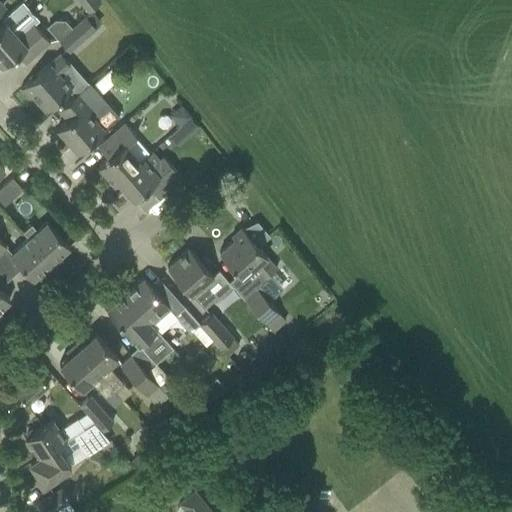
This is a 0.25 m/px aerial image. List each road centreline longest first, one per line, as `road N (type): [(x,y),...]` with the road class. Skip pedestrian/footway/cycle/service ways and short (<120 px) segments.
road 1 (residential): [(120,249),(0,114)]
road 2 (residential): [(0,359),(120,249)]
road 3 (residential): [(120,249),(158,221),(237,198)]
